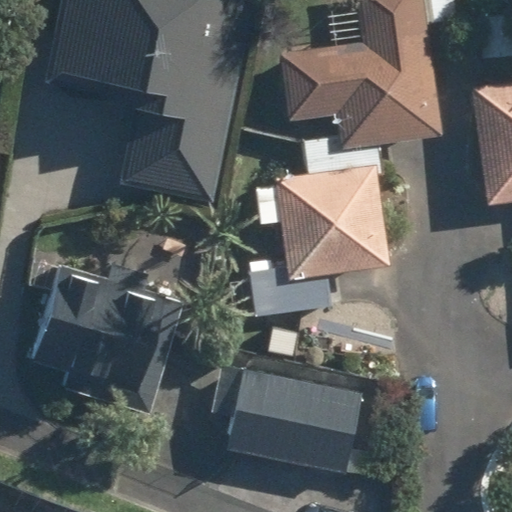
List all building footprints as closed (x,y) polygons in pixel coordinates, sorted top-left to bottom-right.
[(79,0),(63,87),(144,103),(129,181),(219,199),(256,0),(79,0)] [(391,141),(452,134),(439,22),(465,19),(462,0),(362,0),(367,38),(277,49),(285,117),(351,109),(355,145),(391,141)] [(511,71),(478,76),(494,197),(511,194),(511,71)] [(355,145),(286,154),(299,261),(250,267),(255,309),(339,299),(335,268),(405,259),(391,141),(355,145)] [(152,372),(176,276),(62,247),(35,355),(69,363),(65,380),(127,396),(134,368),(152,372)] [(363,381),(249,365),(237,451),(351,467),(363,381)]
